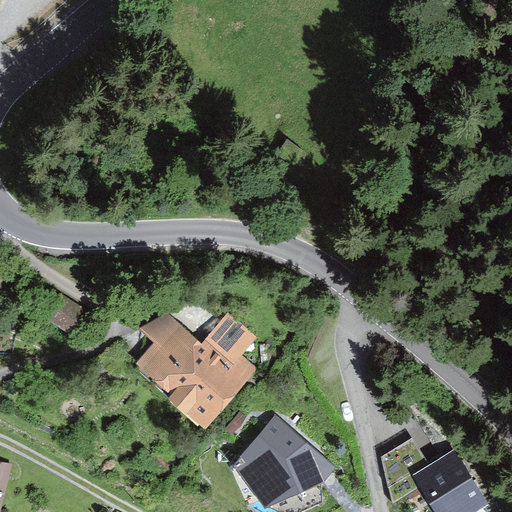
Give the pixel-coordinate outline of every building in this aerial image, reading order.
[(291,165),(303,150),(288,138),(276,154),(291,165)] [(75,332),(87,314),(60,296),(48,314),(75,332)] [(167,314),(146,326),(161,339),(143,360),(177,391),(176,392),(205,417),(251,365),(231,347),(222,358),(212,350),(210,352),(167,314)] [(238,436),(250,420),(239,412),(227,428),(238,436)] [(311,457),(315,452),(275,417),(241,457),(241,456),(234,464),(237,467),(244,462),(267,493),(278,488),(288,511),(297,511),(322,502),(314,483),(321,480),(311,457)] [(420,473),(443,511),(488,511),(482,503),(484,502),(454,453),(420,473)] [(410,472),(388,485),(392,503),(419,487),(410,472)]
